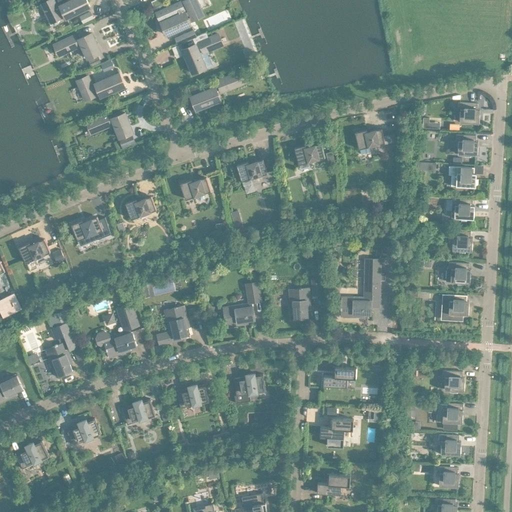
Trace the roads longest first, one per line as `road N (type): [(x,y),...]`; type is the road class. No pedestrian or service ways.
road 1 (residential): [(179,152),(340,107),(477,79),(497,86),(475,511)]
road 2 (residential): [(0,424),(153,362),(227,343),(299,339)]
road 3 (residential): [(0,225),(179,152)]
road 4 (residential): [(293,511),(299,339)]
road 5 (residential): [(179,152),(116,0)]
